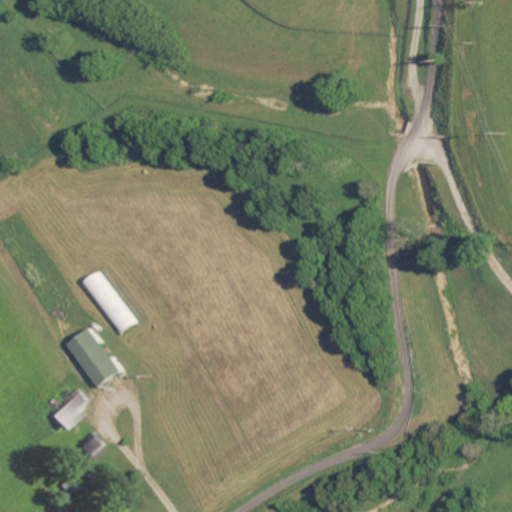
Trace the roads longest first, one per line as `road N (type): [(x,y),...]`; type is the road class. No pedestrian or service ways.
road 1 (residential): [(438,0),(423,111),(391,194),(409,413),(378,446),(293,481),(244,511)]
road 2 (residential): [(423,111),(511,211)]
